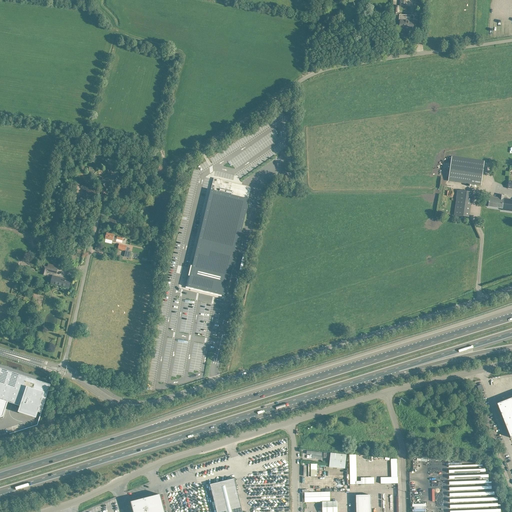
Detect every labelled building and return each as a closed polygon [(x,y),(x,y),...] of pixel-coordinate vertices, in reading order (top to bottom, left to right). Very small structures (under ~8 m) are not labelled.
[(400,21),(400,30),(406,30),(406,29),(412,29),(412,24),(412,21),(400,21)] [(481,186),(484,167),(484,161),(452,157),(448,182),(481,186)] [(205,161),(198,166),(200,170),(207,166),(205,161)] [(110,177),(102,182),(106,188),(109,187),(108,186),(114,183),(114,184),(120,180),(116,173),(115,174),(113,170),(108,173),(110,177)] [(79,197),(80,197),(80,183),(77,183),(77,186),(73,186),(73,197),(72,197),(72,202),(79,202),(79,197)] [(231,276),(249,198),(211,189),(192,267),(188,287),(227,296),(231,276)] [(100,191),(87,190),(86,198),(99,198),(100,191)] [(458,190),(454,215),(469,217),(472,193),(458,190)] [(507,199),(507,198),(504,198),(504,195),(499,195),(498,198),(489,197),(488,207),(502,209),(502,210),(511,211),(511,199),(509,199),(507,199)] [(121,215),(116,222),(129,230),(133,223),(121,215)] [(123,237),(107,233),(105,239),(116,242),(117,239),(122,241),(123,237)] [(49,234),(48,241),(53,241),(53,246),(63,248),(64,244),(66,244),(66,237),(55,236),(55,235),(49,234)] [(127,246),(119,244),(118,249),(126,251),(132,253),(133,247),(127,245),(127,246)] [(58,277),(53,276),(51,284),(64,287),(69,288),(71,282),(62,280),(63,278),(58,277)] [(0,417),(3,417),(8,403),(22,407),(37,412),(41,414),(51,385),(0,368),(0,417)] [(511,398),(497,404),(510,438),(511,437),(511,398)] [(323,452),(304,450),(303,460),(322,462),(323,452)] [(330,453),(329,467),(345,469),(346,455),(330,453)] [(210,485),(212,494),(216,511),(242,511),(237,489),(238,489),(235,478),(230,479),(231,480),(210,485)] [(164,511),(161,495),(131,502),(133,511),(164,511)] [(371,511),(371,496),(356,496),(356,511),(371,511)] [(322,511),(337,511),(337,502),(322,502),(322,511)]
